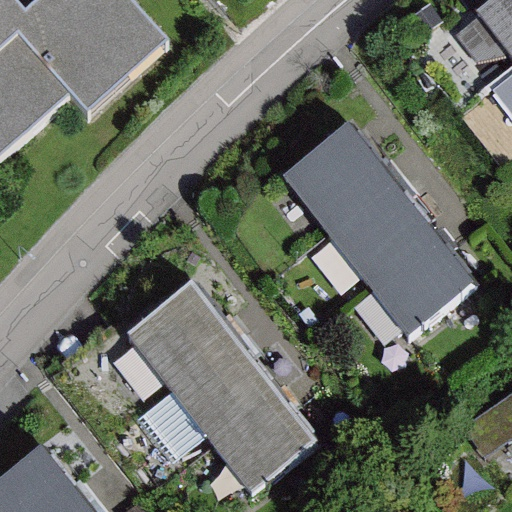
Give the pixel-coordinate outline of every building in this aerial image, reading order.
[(0,176),(77,111),(95,131),(177,61),(124,0),(71,0),(40,27),(18,2),(0,17),(0,176)] [(511,0),(509,0),(478,24),(511,68),(511,0)] [(285,189),(327,242),(391,192),(348,139),(285,189)] [(327,242),(369,296),(433,246),(391,192),(327,242)] [(369,296),(411,349),(475,299),(433,246),(369,296)] [(128,347),(170,401),(235,351),(193,297),(128,347)] [(170,401),(212,456),(277,405),(235,351),(170,401)] [(212,456),(255,510),(320,459),(277,405),(212,456)] [(81,511),(42,462),(0,494),(0,511),(81,511)]
